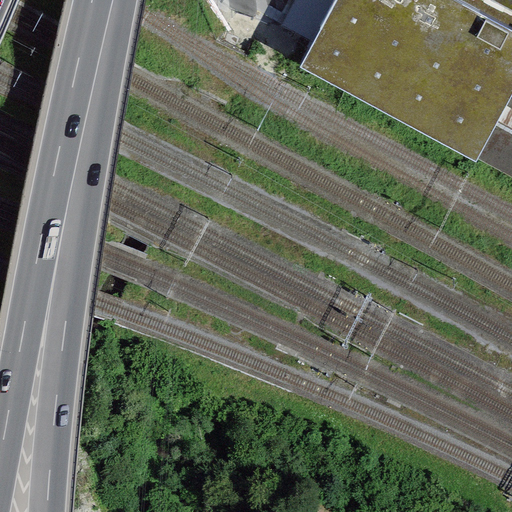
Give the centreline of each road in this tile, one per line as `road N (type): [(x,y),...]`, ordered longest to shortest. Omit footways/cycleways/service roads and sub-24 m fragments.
road 1 (motorway): [(47,511),(83,95)]
road 2 (motorway): [(0,470),(83,95)]
